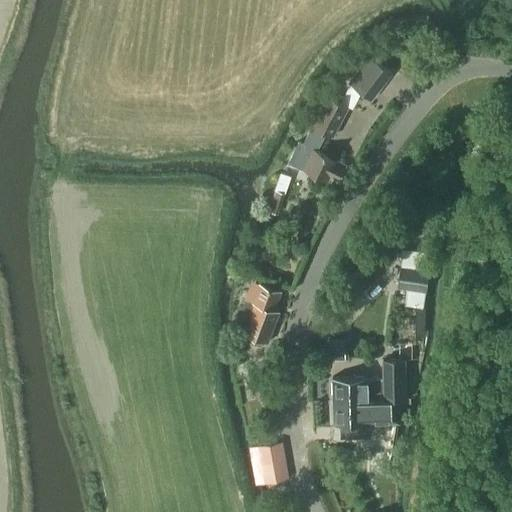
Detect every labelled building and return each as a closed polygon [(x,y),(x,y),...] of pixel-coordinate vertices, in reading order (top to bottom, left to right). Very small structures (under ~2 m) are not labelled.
[(371,99),(392,73),(368,55),(348,82),(371,99)] [(345,168),(347,165),(318,150),(326,134),(333,137),(350,106),(343,102),(328,94),(303,142),(299,140),(288,162),(302,169),(303,168),(327,181),(330,176),(339,180),(341,177),(343,176),(346,171),(345,168)] [(272,205),(280,208),(286,193),(277,190),(272,205)] [(400,265),(397,287),(406,288),(420,290),(426,290),(428,268),(400,265)] [(248,335),(251,336),(250,339),(252,343),(260,345),(264,344),(265,341),(267,342),(279,311),(274,309),(281,290),(259,282),(252,301),(245,299),(242,317),(251,319),(248,335)] [(418,306),(420,290),(406,288),(404,305),(418,306)] [(346,339),(328,340),(329,360),(346,360),(346,339)] [(406,345),(406,358),(416,358),(416,344),(406,345)] [(333,400),(384,398),(384,393),(404,392),(403,354),(383,355),(383,378),(368,379),(368,376),(332,377),(332,378),(333,400)] [(385,418),(384,398),(333,400),(333,423),(334,423),(369,422),(369,419),(385,418)] [(285,478),(279,441),(258,445),(259,451),(252,452),(257,474),(260,483),(285,478)] [(392,447),(369,446),(369,470),(391,471),(392,447)]
